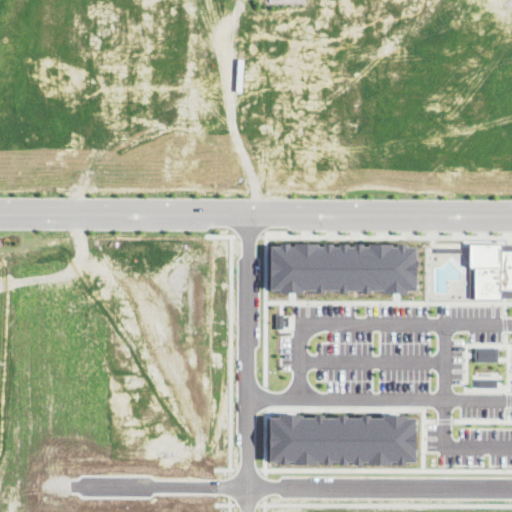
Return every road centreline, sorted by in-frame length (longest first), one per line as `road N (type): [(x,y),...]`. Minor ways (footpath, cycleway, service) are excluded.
road 1 (tertiary): [(0,211),(511,212)]
road 2 (residential): [(511,486),(81,483)]
road 3 (residential): [(511,323),(307,324),(298,336),(298,397)]
road 4 (residential): [(246,484),(249,212)]
road 5 (residential): [(248,397),(511,398)]
